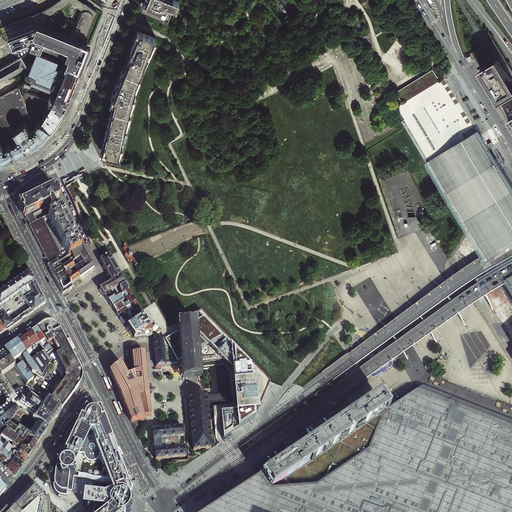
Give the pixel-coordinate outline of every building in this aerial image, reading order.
[(84,60),(90,45),(84,42),(96,11),(79,0),(59,0),(52,5),(40,12),(18,20),(4,26),(12,46),(27,41),(31,42),(30,43),(67,59),(65,63),(80,69),(84,60)] [(177,0),(176,0),(145,0),(145,1),(144,5),(169,15),(169,14),(171,15),(177,0)] [(156,38),(138,31),(130,48),(129,48),(128,51),(126,55),(127,55),(122,69),(121,74),(120,77),(119,80),(116,91),(115,95),(113,101),(115,102),(113,110),(111,120),(109,120),(108,125),(107,130),(108,131),(103,151),(107,154),(125,145),(143,71),(156,38)] [(511,69),(503,55),(493,39),(485,44),(471,53),(481,69),(496,93),(501,101),(510,117),(511,119),(511,69)] [(65,63),(37,52),(29,73),(27,72),(21,90),(27,92),(31,81),(52,90),(54,89),(55,87),(57,88),(54,96),(50,94),(48,100),(51,102),(65,107),(65,106),(70,95),(73,87),(80,69),(65,63)] [(0,79),(26,66),(21,57),(17,59),(0,67),(0,79)] [(511,188),(510,186),(510,185),(507,180),(504,175),(502,173),(496,162),(495,160),(492,156),(490,153),(488,150),(487,147),(484,142),(480,137),(477,132),(473,125),(445,77),(439,67),(389,97),(395,108),(428,162),(511,299),(511,188)] [(25,121),(30,118),(19,87),(0,96),(0,121),(7,135),(14,129),(19,125),(25,121)] [(51,102),(49,106),(46,106),(43,112),(44,114),(45,114),(41,121),(40,120),(39,121),(43,122),(51,129),(54,125),(57,119),(59,117),(61,112),(65,107),(51,102)] [(39,121),(38,121),(37,122),(37,123),(36,124),(37,125),(33,129),(30,129),(25,121),(19,125),(33,145),(37,142),(38,141),(41,139),(42,138),(43,137),(45,136),(46,134),(49,131),(51,129),(43,122),(39,121)] [(14,129),(18,136),(18,139),(6,145),(5,147),(4,147),(0,140),(0,139),(0,161),(3,162),(10,158),(12,157),(16,154),(23,151),(25,150),(30,147),(31,146),(33,145),(19,125),(14,129)] [(26,219),(29,225),(37,221),(34,215),(49,208),(52,213),(59,209),(63,207),(59,199),(59,198),(54,189),(52,190),(50,186),(48,187),(17,203),(22,211),(24,216),(25,216),(26,219)] [(59,209),(52,213),(47,215),(51,222),(50,222),(53,228),(54,227),(62,243),(61,243),(64,249),(65,248),(68,255),(73,252),(80,249),(59,209)] [(29,225),(38,242),(38,243),(44,254),(49,265),(62,258),(42,218),(37,221),(29,225)] [(134,269),(136,268),(133,264),(130,258),(127,253),(124,247),(122,248),(123,250),(122,251),(123,254),(124,257),(123,258),(127,264),(128,264),(129,264),(128,265),(129,266),(131,269),(133,268),(134,269)] [(71,262),(74,261),(80,257),(86,253),(82,248),(81,248),(80,249),(71,255),(72,257),(67,261),(69,264),(71,262)] [(80,257),(82,262),(74,267),(80,278),(88,272),(94,268),(86,253),(80,257)] [(120,277),(122,277),(121,275),(119,271),(112,259),(109,254),(99,260),(102,265),(105,271),(108,276),(111,282),(113,282),(120,277)] [(74,267),(71,262),(69,264),(61,268),(71,284),(76,280),(80,278),(74,267)] [(61,268),(58,263),(51,267),(52,270),(63,290),(68,286),(71,284),(61,268)] [(23,319),(45,303),(35,284),(29,272),(0,292),(0,323),(6,331),(14,326),(23,319)] [(120,277),(113,282),(116,287),(123,283),(120,277)] [(106,286),(99,290),(108,302),(113,298),(118,295),(117,289),(116,287),(113,282),(111,282),(106,286)] [(128,291),(124,285),(118,289),(121,296),(123,294),(128,291)] [(125,298),(122,300),(119,297),(115,300),(109,304),(111,306),(112,309),(121,303),(125,300),(131,297),(128,291),(123,294),(125,298)] [(131,297),(125,300),(127,303),(123,306),(121,303),(112,309),(114,311),(116,314),(135,302),(131,297)] [(128,314),(132,312),(138,307),(135,302),(116,314),(118,316),(120,320),(128,314)] [(141,313),(126,324),(127,325),(128,327),(126,328),(127,330),(133,339),(148,337),(153,337),(153,336),(154,336),(165,344),(167,367),(180,365),(181,377),(192,376),(201,375),(200,363),(222,361),(232,371),(233,382),(235,406),(213,408),(217,439),(223,439),(224,440),(225,439),(231,434),(232,434),(238,430),(246,424),(251,420),(254,418),(257,412),(257,410),(262,400),(270,381),(251,361),(229,339),(201,311),(177,324),(169,328),(155,304),(151,307),(141,313)] [(138,307),(132,312),(133,314),(130,316),(128,314),(120,320),(121,322),(124,325),(126,324),(141,313),(138,307)] [(45,323),(44,323),(60,346),(64,339),(59,329),(55,325),(54,324),(53,324),(52,323),(51,323),(50,323),(48,323),(47,322),(45,323)] [(40,325),(37,328),(52,350),(55,353),(60,346),(44,323),(43,323),(40,325)] [(33,330),(30,332),(47,354),(52,350),(37,328),(33,330)] [(27,334),(16,342),(27,357),(30,355),(30,353),(33,351),(37,357),(31,360),(30,358),(28,359),(38,373),(36,374),(42,379),(46,374),(51,359),(47,354),(30,332),(27,334)] [(165,344),(154,336),(153,336),(153,337),(154,341),(156,368),(167,367),(165,344)] [(60,346),(55,353),(66,373),(80,382),(81,380),(81,378),(81,376),(81,374),(81,370),(64,339),(60,346)] [(13,345),(9,347),(24,368),(25,365),(29,372),(28,373),(31,378),(36,374),(38,373),(28,359),(27,357),(16,342),(14,344),(13,345)] [(7,349),(3,351),(15,368),(26,385),(32,380),(31,378),(28,373),(24,368),(9,347),(7,349)] [(0,353),(0,376),(1,378),(15,368),(3,351),(2,353),(0,353)] [(120,363),(110,373),(116,389),(131,422),(141,421),(144,420),(142,416),(150,415),(144,353),(131,354),(132,374),(130,375),(127,377),(120,363)] [(294,381),(300,386),(325,361),(319,355),(294,381)] [(224,366),(209,368),(213,402),(224,401),(224,395),(226,394),(227,394),(224,366)] [(65,379),(77,388),(79,385),(80,384),(80,382),(66,373),(67,376),(65,379)] [(0,390),(8,402),(7,403),(6,404),(6,405),(6,406),(6,407),(7,408),(0,412),(0,421),(11,412),(14,408),(10,405),(15,398),(11,392),(1,378),(0,376),(0,390)] [(62,387),(73,393),(75,390),(77,388),(65,379),(61,385),(63,386),(62,387)] [(61,385),(49,401),(61,409),(65,404),(71,396),(73,393),(62,387),(63,386),(61,385)] [(61,409),(49,401),(30,388),(23,393),(19,387),(11,392),(15,398),(10,405),(14,408),(17,410),(36,422),(37,423),(47,430),(55,418),(62,409),(61,409)] [(266,472),(258,477),(261,481),(268,492),(269,494),(266,494),(267,501),(267,507),(243,511),(511,511),(511,427),(462,408),(418,390),(396,405),(388,394),(386,395),(384,391),(377,396),(368,402),(352,414),(342,420),(319,436),(302,448),(277,465),(266,472)] [(205,395),(187,397),(188,400),(193,450),(194,451),(210,449),(211,448),(206,402),(205,395)] [(8,425),(17,410),(14,408),(11,412),(0,421),(0,437),(5,432),(7,430),(7,429),(6,428),(8,425)] [(89,410),(86,412),(83,418),(80,417),(59,460),(56,461),(57,465),(55,468),(53,485),(53,488),(54,490),(55,492),(57,493),(59,494),(60,495),(66,496),(67,491),(72,492),(73,477),(78,478),(79,473),(75,473),(73,466),(79,454),(84,454),(84,455),(84,457),(85,458),(85,459),(87,460),(88,461),(89,461),(90,462),(91,462),(92,462),(93,462),(94,461),(95,461),(96,460),(98,458),(98,457),(99,455),(100,455),(115,493),(114,494),(112,495),(111,497),(110,498),(110,500),(110,501),(110,503),(111,504),(112,507),(114,508),(111,511),(108,508),(96,506),(95,511),(117,511),(119,511),(122,508),(124,506),(126,507),(127,506),(127,504),(128,500),(125,499),(124,495),(128,489),(99,412),(97,412),(96,411),(94,410),(91,410),(89,410)] [(42,437),(47,430),(37,423),(36,422),(26,437),(37,444),(42,437)] [(22,443),(26,437),(8,425),(6,428),(7,429),(7,430),(5,432),(12,436),(17,439),(22,443)] [(182,428),(152,431),(153,440),(153,445),(154,449),(155,460),(171,458),(171,467),(173,467),(173,462),(187,461),(187,458),(194,458),(193,456),(185,457),(184,448),(178,449),(178,447),(177,438),(183,437),(182,428)] [(6,450),(10,446),(12,447),(17,439),(12,436),(5,432),(0,437),(0,453),(2,455),(6,450)] [(26,449),(31,452),(34,448),(36,445),(37,444),(26,437),(22,443),(21,445),(26,449)] [(12,447),(28,458),(30,455),(31,452),(26,449),(21,445),(22,443),(17,439),(12,447)] [(6,450),(24,463),(26,460),(28,458),(12,447),(10,446),(6,450)] [(7,459),(21,469),(23,466),(24,463),(6,450),(2,455),(7,459)] [(15,477),(16,477),(18,473),(21,469),(7,459),(2,455),(0,453),(0,461),(3,465),(5,467),(14,477),(15,477)] [(243,511),(267,507),(267,501),(266,494),(269,494),(268,492),(261,481),(258,477),(240,490),(207,511),(243,511)] [(47,498),(32,482),(13,502),(3,511),(49,511),(50,511),(49,506),(49,502),(48,501),(47,498)]
